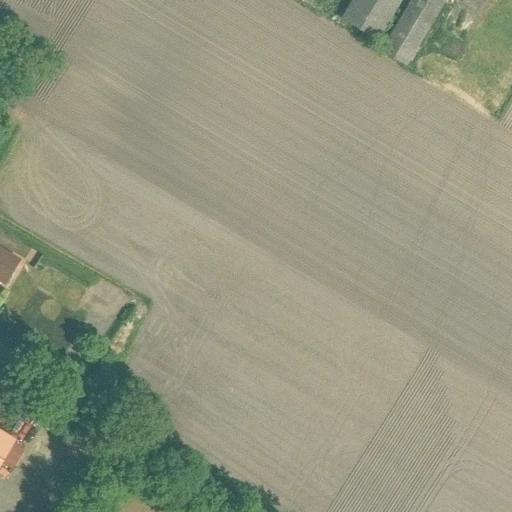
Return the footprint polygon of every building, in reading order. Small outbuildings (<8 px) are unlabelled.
[(354,0),(342,21),(376,41),(400,0),(354,0)] [(446,0),(412,0),(382,52),(407,67),(446,0)] [(21,262),(0,249),(0,280),(7,284),(21,262)] [(19,441),(0,429),(0,468),(1,469),(4,465),(17,444),(19,441)] [(25,449),(17,444),(4,465),(12,470),(25,449)]
